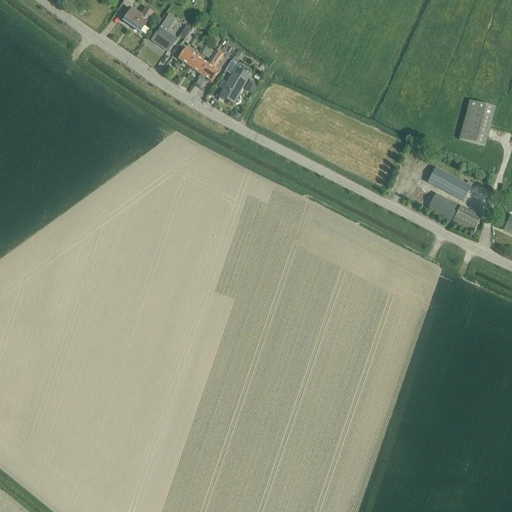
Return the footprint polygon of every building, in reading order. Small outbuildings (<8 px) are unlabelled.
[(128,10),(135,0),(125,0),(122,5),(128,10)] [(148,21),(152,14),(145,9),(140,16),(131,10),(123,22),(139,34),(148,21)] [(166,34),(175,21),(169,16),(163,24),(160,29),(151,42),(168,53),(176,41),(166,34)] [(178,37),(184,41),(190,31),(185,27),(178,37)] [(189,34),(183,43),(187,46),(193,37),(189,34)] [(193,48),(197,41),(193,38),(188,45),(193,48)] [(204,56),(208,49),(204,46),(199,53),(204,56)] [(178,60),(189,68),(196,58),(185,50),(178,60)] [(215,64),(219,57),(215,54),(210,61),(215,64)] [(196,58),(189,68),(200,76),(207,65),(196,58)] [(230,76),(236,66),(239,61),(233,58),(231,62),(224,72),(230,76)] [(207,65),(200,76),(211,84),(218,73),(207,65)] [(246,82),(245,82),(248,77),(236,69),(233,75),(232,74),(219,97),(233,105),(246,82)] [(198,80),(195,84),(200,88),(203,83),(202,82),(198,80)] [(470,102),(459,140),(484,147),(495,109),(470,102)] [(462,203),(470,188),(435,170),(427,184),(462,203)] [(427,209),(452,223),(451,224),(472,235),(481,219),(460,208),(435,195),(427,209)] [(511,217),(510,217),(503,231),(511,234),(511,217)]
